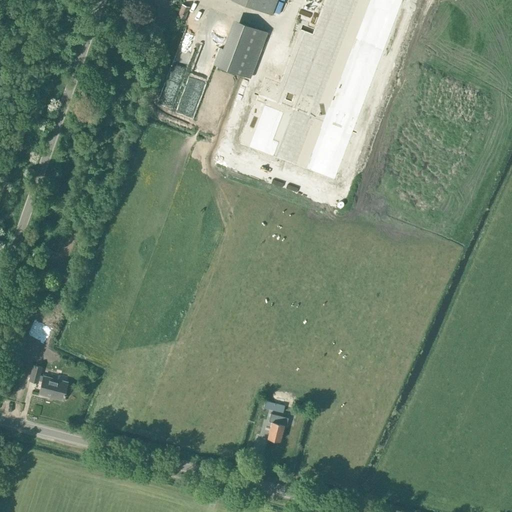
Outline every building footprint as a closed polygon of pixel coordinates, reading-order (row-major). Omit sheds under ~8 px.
[(231,0),(271,15),(276,0),(231,0)] [(274,56),(238,149),(316,180),(386,0),(309,0),(286,60),(274,56)] [(178,17),(184,19),(190,5),(184,2),(178,17)] [(268,32),(232,19),(222,47),(219,46),(213,64),(251,78),(268,32)] [(186,70),(193,56),(187,52),(186,55),(182,53),(177,63),(181,65),(180,67),(186,70)] [(42,367),(33,365),(29,380),(37,383),(38,380),(42,381),(38,393),(46,395),(46,394),(63,399),(68,382),(40,374),(42,367)] [(265,407),(273,409),(274,402),(267,401),(265,407)] [(279,414),(271,413),(269,421),(271,422),(268,437),(280,440),(283,424),(278,423),(279,414)]
